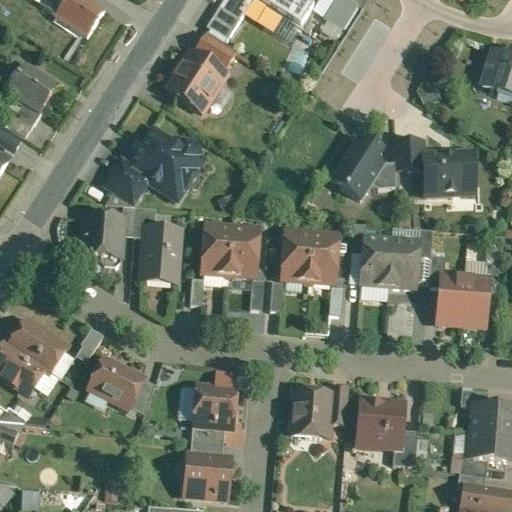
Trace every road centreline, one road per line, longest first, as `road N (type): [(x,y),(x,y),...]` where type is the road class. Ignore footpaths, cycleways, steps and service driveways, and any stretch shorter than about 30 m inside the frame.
road 1 (residential): [(11,256),(176,0)]
road 2 (residential): [(11,256),(153,341),(267,351)]
road 3 (residential): [(267,351),(511,368)]
road 4 (residential): [(267,351),(248,511)]
